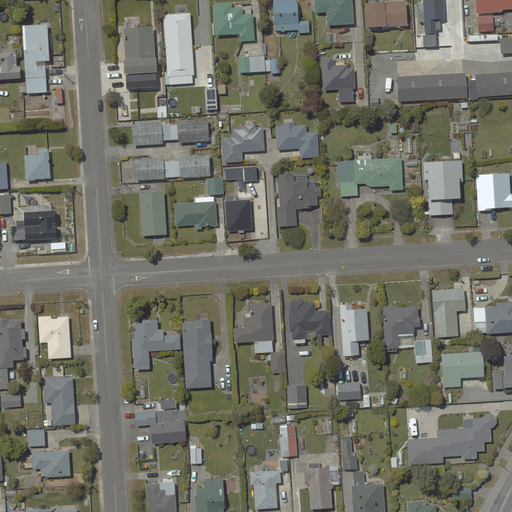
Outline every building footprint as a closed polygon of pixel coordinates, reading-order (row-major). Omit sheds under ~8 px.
[(232,0),(216,0),(213,0),(215,33),(240,32),(240,40),(254,39),(252,5),(233,6),(232,0)] [(299,0),(272,0),(275,29),(281,29),(281,31),(287,31),(287,29),(297,28),(298,32),(310,31),(309,19),(301,19),(299,0)] [(352,20),(350,0),(313,0),(315,11),(326,10),(327,22),(352,20)] [(375,0),(364,1),(365,27),(406,25),(404,0),(375,0)] [(443,0),(422,0),(422,4),(417,5),(418,21),(422,20),(423,33),(436,32),(436,29),(440,28),(440,18),(444,18),(443,0)] [(511,0),(475,0),(476,29),(494,28),(493,12),(511,11),(511,0)] [(194,75),(189,11),(162,13),(167,77),(194,75)] [(48,20),(21,23),(27,94),(54,92),(48,20)] [(464,22),(446,23),(447,54),(465,53),(464,22)] [(153,55),(151,24),(121,26),(124,74),(157,72),(156,55),(153,55)] [(511,36),(501,37),(502,52),(511,51),(511,36)] [(0,79),(22,78),(21,64),(17,64),(16,49),(7,49),(7,43),(0,43),(0,79)] [(395,53),(364,55),(366,79),(385,78),(387,101),(398,100),(466,97),(465,71),(396,75),(395,53)] [(238,73),(265,72),(265,71),(270,70),(270,58),(265,59),(264,54),(237,56),(238,73)] [(333,54),(321,55),(323,88),(338,87),(338,101),(354,100),(353,86),(355,86),(354,68),(346,68),(346,64),(333,65),(333,54)] [(270,57),(271,72),(283,71),(282,57),(270,57)] [(511,70),(475,73),(475,79),(466,80),(467,96),(511,92),(511,70)] [(139,76),(125,77),(125,87),(140,86),(139,76)] [(216,87),(204,87),(205,109),(217,109),(216,87)] [(127,97),(118,98),(119,119),(128,118),(127,97)] [(48,103),(22,104),(23,119),(49,118),(48,103)] [(409,108),(389,109),(390,131),(410,131),(409,108)] [(295,119),(283,120),(284,126),(275,126),(276,148),(299,147),(299,156),(318,156),(317,130),(306,131),(306,123),(295,124),(295,119)] [(208,121),(131,123),(132,144),(161,143),(161,139),(179,139),(179,143),(208,142),(208,121)] [(511,125),(499,126),(499,132),(509,132),(509,139),(511,138),(511,125)] [(233,136),(223,136),(224,161),(241,160),(241,150),(265,150),(264,127),(233,128),(233,136)] [(35,145),(24,145),(25,179),(50,178),(49,148),(35,148),(35,145)] [(134,158),(135,179),(210,175),(209,153),(179,154),(179,159),(161,160),(161,157),(134,158)] [(352,161),(337,161),(337,183),(340,183),(340,195),(357,195),(357,181),(366,181),(366,185),(389,184),(389,188),(403,188),(403,156),(352,157),(352,161)] [(462,158),(423,160),(424,177),(427,177),(428,212),(454,211),(453,196),(459,195),(458,180),(463,180),(462,158)] [(243,167),(225,168),(225,179),(243,178),(243,167)] [(511,181),(511,170),(476,172),(478,209),(511,206),(511,181)] [(288,177),(276,177),(278,225),(297,224),(296,208),(307,208),(307,203),(318,202),(317,180),(308,180),(308,172),(288,172),(288,177)] [(223,177),(206,177),(206,194),(223,193),(223,177)] [(165,191),(140,192),(141,234),(166,234),(165,191)] [(11,194),(0,194),(0,213),(11,213),(11,194)] [(192,225),(192,229),(202,229),(202,224),(216,224),(216,201),(213,201),(213,196),(194,196),(195,201),(174,202),(174,225),(192,225)] [(251,198),(225,198),(226,230),(251,229),(251,198)] [(36,205),(17,205),(18,219),(15,219),(15,223),(11,224),(12,238),(56,236),(55,209),(37,210),(36,205)] [(464,286),(432,288),(435,334),(456,333),(454,308),(466,307),(464,286)] [(306,335),(327,335),(326,308),(314,309),(314,298),(290,299),(290,308),(287,308),(287,330),(292,330),(292,342),(306,341),(306,335)] [(497,304),(473,305),(473,332),(511,330),(511,298),(497,299),(497,304)] [(246,326),(234,326),(234,342),(254,341),(254,351),(273,351),(272,302),(257,302),(257,310),(253,310),(253,316),(245,316),(246,326)] [(351,302),(339,303),(342,353),(359,352),(358,338),(369,338),(367,305),(351,306),(351,302)] [(415,314),(414,305),(397,306),(397,302),(381,303),(384,348),(399,347),(399,341),(403,340),(403,334),(414,333),(413,326),(420,325),(419,314),(415,314)] [(157,312),(132,314),(135,368),(151,367),(150,350),(180,348),(179,330),(158,332),(157,312)] [(71,356),(69,313),(38,315),(39,343),(48,343),(49,357),(71,356)] [(196,321),(183,321),(185,387),(210,386),(209,357),(211,357),(210,317),(196,317),(196,321)] [(21,318),(0,318),(0,389),(9,389),(9,365),(14,365),(14,358),(27,357),(27,346),(22,346),(21,338),(26,338),(26,327),(21,327),(21,318)] [(413,337),(414,361),(433,361),(432,337),(413,337)] [(468,350),(440,351),(441,385),(460,384),(459,375),(485,374),(484,344),(468,345),(468,350)] [(283,351),(271,351),(271,371),(283,370),(283,351)] [(511,353),(504,354),(505,372),(493,372),(494,387),(511,386),(511,353)] [(73,375),(42,376),(43,402),(51,402),(51,418),(44,419),(44,427),(88,425),(88,407),(74,407),(73,375)] [(306,383),(287,383),(288,403),(306,402),(306,383)] [(149,387),(139,387),(139,398),(149,397),(149,387)] [(20,393),(1,395),(1,407),(21,405),(20,393)] [(399,397),(389,393),(386,400),(396,404),(399,397)] [(383,395),(353,396),(354,407),(383,406),(383,395)] [(169,402),(158,403),(158,410),(132,412),(133,426),(149,425),(150,444),(185,442),(184,418),(176,418),(175,409),(170,410),(169,402)] [(344,407),(344,415),(353,415),(353,407),(344,407)] [(439,436),(408,435),(409,461),(444,460),(444,454),(462,453),(462,456),(477,456),(477,448),(485,448),(484,440),(491,440),(491,426),(498,421),(489,411),(482,417),(464,417),(464,426),(439,426),(439,436)] [(41,413),(27,414),(27,419),(21,420),(21,427),(42,427),(41,413)] [(287,420),(288,435),(279,435),(280,456),(289,455),(297,455),(296,420),(287,420)] [(45,428),(27,428),(28,446),(45,446),(45,428)] [(351,439),(342,439),(342,467),(358,467),(357,450),(351,450),(351,439)] [(191,445),(191,462),(202,462),(202,445),(191,445)] [(57,452),(33,453),(33,467),(40,467),(40,474),(71,474),(71,447),(57,447),(57,452)] [(329,463),(303,464),(304,482),(308,482),(310,507),(331,506),(329,463)] [(281,468),(249,469),(250,486),(254,485),(255,506),(277,505),(276,480),(282,480),(281,468)] [(203,486),(196,487),(196,511),(219,511),(220,506),(224,506),(223,476),(203,476),(203,486)] [(175,511),(174,481),(145,482),(146,511),(175,511)] [(352,482),(352,511),(383,511),(382,481),(352,482)] [(434,511),(434,500),(410,501),(410,510),(395,511),(394,511),(434,511)]
